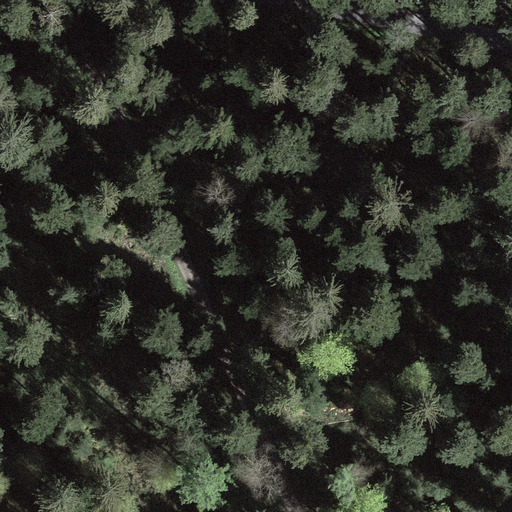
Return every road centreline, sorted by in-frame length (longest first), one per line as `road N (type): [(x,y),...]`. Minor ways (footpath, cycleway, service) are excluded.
road 1 (track): [(252,419),(60,0)]
road 2 (residential): [(303,0),(511,43)]
